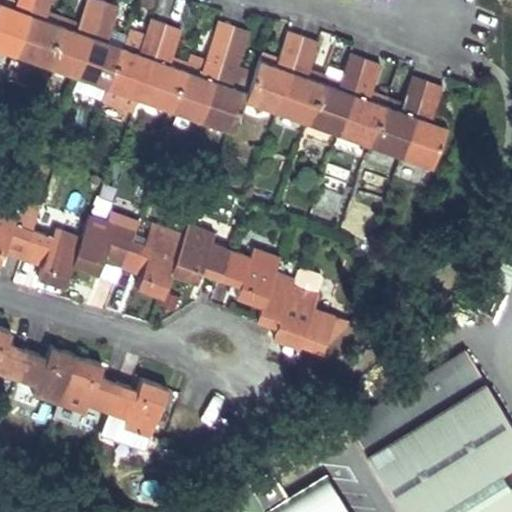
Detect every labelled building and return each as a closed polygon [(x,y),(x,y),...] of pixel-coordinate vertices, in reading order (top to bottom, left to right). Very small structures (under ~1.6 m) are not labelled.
[(0,47),(13,52),(32,0),(14,0),(13,6),(0,1),(0,47)] [(32,0),(13,52),(44,63),(59,23),(44,17),(46,11),(50,0),(32,0)] [(44,63),(75,75),(102,1),(99,0),(85,0),(77,22),(75,29),(59,23),(44,63)] [(75,75),(106,86),(121,45),(105,39),(109,29),(117,7),(102,1),(75,75)] [(46,11),(44,17),(59,23),(62,17),(46,11)] [(77,22),(62,17),(59,23),(75,29),(77,22)] [(106,86),(137,97),(165,24),(149,18),(139,45),(137,51),(121,45),(106,86)] [(137,97),(169,108),(183,68),(168,62),(170,56),(180,29),(165,24),(137,97)] [(232,29),(217,24),(211,40),(226,46),(232,29)] [(125,35),(109,29),(105,39),(121,45),(124,39),(125,35)] [(248,34),(232,29),(226,46),(242,51),(248,34)] [(244,98),(275,109),(302,36),(286,30),(276,57),(274,63),(259,57),(254,72),(247,90),(244,98)] [(302,36),(275,109),(306,120),(321,80),(305,74),(307,68),(318,41),(302,36)] [(139,45),(124,39),(121,45),(137,51),(139,45)] [(169,108),(200,120),(226,46),(211,40),(204,60),(199,73),(183,68),(169,108)] [(200,120),(231,131),(244,98),(247,90),(230,85),(237,66),(242,51),(226,46),(200,120)] [(276,57),(261,51),(259,57),(274,63),(276,57)] [(321,80),(306,120),(337,132),(364,58),(348,52),(342,69),(336,85),(321,80)] [(204,60),(189,54),(186,61),(183,68),(199,73),(204,60)] [(186,61),(170,56),(168,62),(183,68),(186,61)] [(364,58),(337,132),(368,143),(383,102),(366,97),(369,90),(379,63),(364,58)] [(321,80),(336,85),(342,69),(326,64),(323,73),(321,80)] [(254,72),(237,66),(230,85),(247,90),(254,72)] [(323,73),(307,68),(305,74),(321,80),(323,73)] [(383,102),(368,143),(400,154),(426,80),(410,75),(401,102),(399,108),(383,102)] [(426,80),(400,154),(431,166),(446,125),(430,119),(432,113),(442,86),(426,80)] [(366,97),(383,102),(385,96),(369,90),(366,97)] [(383,102),(399,108),(401,102),(385,96),(383,102)] [(430,119),(446,125),(448,119),(432,113),(430,119)] [(0,207),(17,213),(22,197),(0,189),(0,207)] [(0,207),(0,257),(3,250),(22,257),(32,229),(30,229),(40,204),(22,197),(17,213),(0,207)] [(111,231),(131,238),(137,220),(109,210),(106,218),(115,222),(111,231)] [(80,236),(71,261),(97,270),(101,259),(120,266),(131,238),(111,231),(115,222),(106,218),(89,212),(80,236)] [(169,270),(170,271),(196,280),(200,269),(218,275),(230,247),(211,240),(214,231),(187,222),(179,245),(169,270)] [(472,310),(495,321),(511,284),(511,226),(498,256),(472,310)] [(32,229),(22,257),(41,264),(36,275),(63,284),(71,261),(80,236),(54,227),(50,236),(32,229)] [(131,238),(120,266),(139,273),(135,284),(161,294),(170,271),(169,270),(179,245),(153,235),(150,245),(131,238)] [(230,247),(218,275),(231,280),(238,283),(234,294),(259,303),(261,304),(273,270),(279,254),(252,245),(249,254),(230,247)] [(261,304),(259,303),(255,316),(275,323),(272,334),(298,344),(300,340),(323,348),(350,324),(311,310),(317,292),(316,292),(320,280),(318,275),(300,269),(295,271),(293,277),(273,270),(261,304)] [(231,280),(227,291),(234,294),(238,283),(231,280)] [(0,371),(15,377),(25,348),(6,341),(10,330),(0,326),(0,371)] [(25,348),(15,377),(34,384),(31,393),(57,402),(75,353),(48,344),(44,355),(25,348)] [(402,511),(511,511),(511,475),(502,461),(511,454),(511,424),(465,347),(346,421),(402,511)] [(75,353),(57,402),(83,411),(87,402),(106,410),(116,381),(97,374),(101,363),(75,353)] [(116,381),(106,410),(125,417),(122,425),(148,435),(166,386),(140,377),(135,388),(116,381)] [(144,447),(148,435),(122,425),(125,417),(106,410),(98,432),(144,447)] [(348,511),(325,474),(288,496),(270,468),(247,482),(245,480),(214,499),(221,511),(348,511)]
